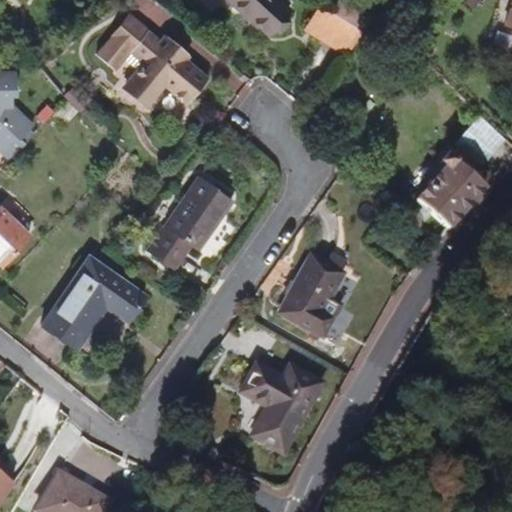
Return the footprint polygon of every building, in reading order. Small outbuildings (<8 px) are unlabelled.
[(276,0),(228,0),(264,33),(287,9),(284,7),(276,0)] [(471,8),(478,0),(465,0),(464,2),(471,8)] [(361,30),(321,10),(305,29),(342,59),(361,30)] [(124,45),(140,24),(127,14),(111,34),(124,45)] [(131,50),(147,30),(140,24),(124,45),(131,50)] [(208,78),(185,59),(188,55),(165,36),(161,41),(147,30),(131,50),(124,45),(109,65),(111,66),(118,65),(123,59),(137,70),(125,85),(147,104),(162,86),(185,105),(208,78)] [(124,45),(111,34),(98,49),(99,56),(109,65),(124,45)] [(33,127),(10,106),(11,96),(16,96),(15,73),(0,72),(0,151),(9,160),(31,137),(27,133),(33,127)] [(492,180),(511,157),(511,145),(505,140),(480,115),(454,145),(458,149),(492,180)] [(447,229),(483,189),(492,180),(458,149),(449,159),(446,157),(440,163),(445,167),(413,200),(447,229)] [(197,250),(231,202),(198,178),(147,250),(174,269),(190,245),(197,250)] [(0,265),(0,266),(29,237),(0,209),(0,265)] [(339,275),(347,262),(331,252),(323,265),(339,275)] [(144,297),(88,257),(41,326),(74,349),(104,307),(126,322),(144,297)] [(326,302),(339,275),(323,265),(309,257),(277,314),(321,339),(337,309),(326,302)] [(281,454),(320,384),(289,368),(282,380),(255,365),(239,394),(266,407),(251,436),(281,454)] [(0,502),(14,483),(2,474),(0,472),(0,502)] [(35,511),(101,511),(107,503),(58,474),(36,511),(35,511)]
